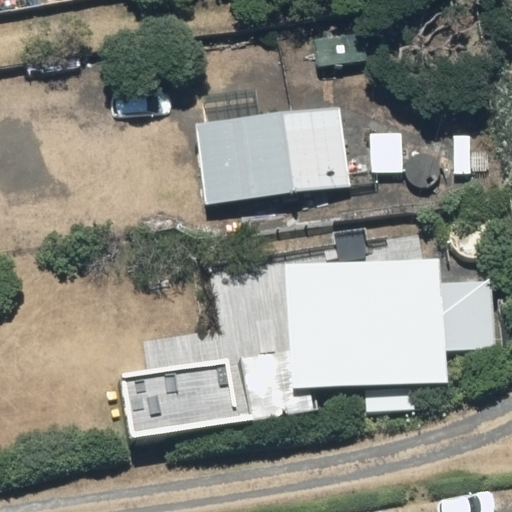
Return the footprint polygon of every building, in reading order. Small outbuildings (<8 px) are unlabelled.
[(365,39),(305,40),(305,77),(366,76),(365,39)] [(81,68),(0,80),(0,94),(3,112),(86,99),(81,68)] [(341,112),(195,133),(205,210),(239,205),(241,224),(292,218),(290,198),(352,189),(341,112)] [(370,139),(370,177),(402,176),(402,139),(370,139)] [(451,145),(452,177),(469,176),(469,143),(451,145)] [(440,260),(288,267),(294,391),(447,384),(445,345),(494,343),(491,278),(441,280),(440,260)]
